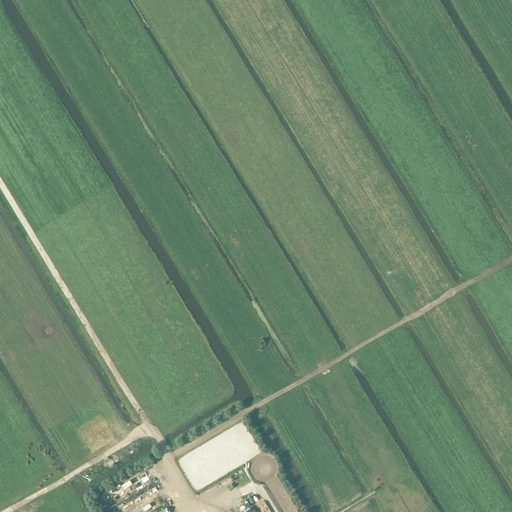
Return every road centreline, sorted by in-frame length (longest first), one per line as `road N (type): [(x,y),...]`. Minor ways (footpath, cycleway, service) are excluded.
road 1 (track): [(0,179),(150,428),(3,511)]
road 2 (track): [(472,281),(166,459)]
